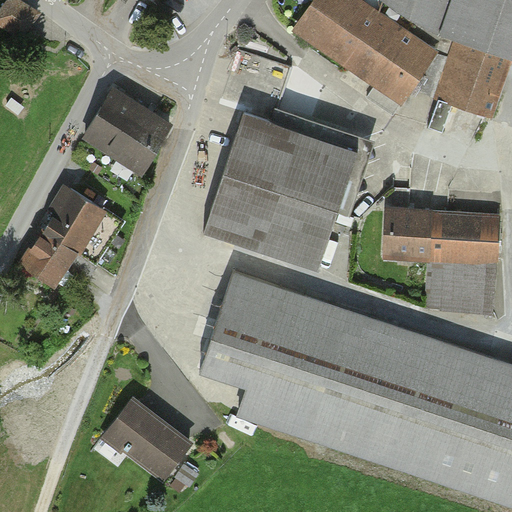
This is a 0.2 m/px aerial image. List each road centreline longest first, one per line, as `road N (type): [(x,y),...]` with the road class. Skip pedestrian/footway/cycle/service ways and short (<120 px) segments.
road 1 (residential): [(188,74),(190,111),(108,336)]
road 2 (unclassified): [(114,59),(0,266)]
road 3 (track): [(108,336),(44,511)]
